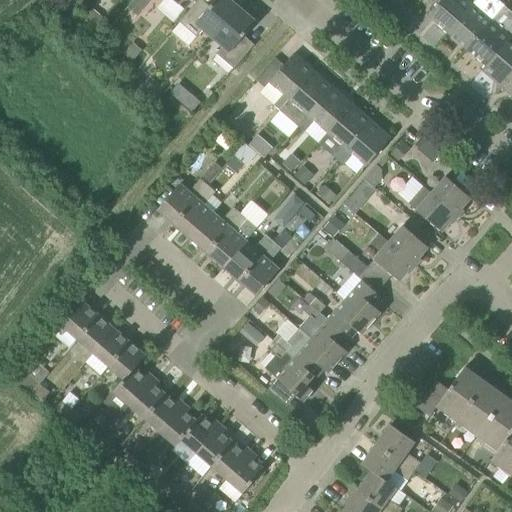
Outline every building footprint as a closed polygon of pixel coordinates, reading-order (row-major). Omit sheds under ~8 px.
[(133,0),(128,7),(137,15),(150,0),(133,0)] [(180,22),(197,37),(203,30),(213,39),(240,7),(232,0),(216,0),(214,3),(210,7),(209,8),(199,0),(198,0),(186,15),(180,22)] [(448,33),(476,0),(442,0),(436,7),(429,16),(448,33)] [(476,0),(448,33),(467,50),(492,20),(479,9),(486,0),(476,0)] [(240,7),(213,39),(223,47),(217,54),(234,69),(253,47),(243,38),(244,36),(256,23),(250,18),(252,17),(240,7)] [(93,8),(84,19),(94,28),(103,17),(93,8)] [(467,50),(486,66),(511,36),(511,14),(504,8),(492,21),(492,20),(467,50)] [(511,75),(511,36),(486,66),(482,70),(501,87),(511,75)] [(132,43),(123,54),(132,62),(142,50),(132,43)] [(284,66),(275,58),(256,80),(265,88),(260,93),(280,110),(314,70),(294,53),(284,66)] [(314,70),(280,110),(299,127),(333,87),(314,70)] [(511,75),(501,87),(511,96),(511,75)] [(179,84),(170,93),(179,101),(188,92),(179,84)] [(333,87),(299,127),(304,132),(314,121),(327,132),(353,103),(333,87)] [(372,120),(353,103),(327,132),(341,144),(331,155),(337,160),(372,120)] [(392,137),(372,120),(337,160),(343,165),(352,154),(366,166),(392,137)] [(250,144),(265,156),(275,143),(262,132),(257,138),(256,137),(250,144)] [(403,141),(391,155),(398,162),(410,148),(403,141)] [(245,143),(234,156),(244,165),(246,167),(257,154),(245,143)] [(292,154),(283,163),(292,171),(300,161),(292,154)] [(175,225),(208,185),(223,169),(215,161),(189,191),(180,183),(158,210),(175,225)] [(377,165),(364,178),(374,187),(383,178),(382,169),(377,165)] [(294,176),(305,185),(314,175),(304,166),(294,176)] [(471,199),(446,177),(431,193),(459,217),(465,210),(463,208),(471,199)] [(191,239),(213,212),(204,204),(216,192),(208,185),(175,225),(191,239)] [(317,194),(329,204),(337,196),(325,185),(317,194)] [(459,217),(431,193),(423,187),(409,204),(442,232),(452,221),(454,223),(459,217)] [(354,193),(345,204),(357,214),(365,203),(354,193)] [(295,194),(288,202),(298,210),(305,203),(295,194)] [(207,253),(241,213),(233,206),(222,220),(213,212),(191,239),(207,253)] [(306,207),(300,213),(310,221),(315,215),(306,207)] [(224,267),(246,241),(257,228),(241,213),(207,253),(224,267)] [(334,216),(324,228),(333,236),(343,224),(334,216)] [(389,242),(416,266),(422,259),(420,257),(429,248),(403,226),(389,242)] [(381,252),(374,260),(393,276),(399,282),(409,270),(411,272),(416,266),(389,242),(379,234),(375,239),(375,247),(381,252)] [(224,267),(240,281),(274,242),(266,235),(255,248),(246,241),(224,267)] [(340,261),(349,251),(348,250),(336,240),(327,250),(340,261)] [(240,281),(257,296),(280,269),(271,262),(282,249),(274,242),(240,281)] [(359,259),(349,251),(340,261),(359,278),(368,268),(359,259)] [(278,279),(271,287),(280,294),(287,286),(278,279)] [(362,280),(345,300),(372,324),(381,313),(372,305),(380,295),(362,280)] [(321,313),(326,307),(311,293),(305,300),(311,305),(321,313)] [(257,318),(271,304),(264,297),(250,312),(257,318)] [(328,320),(346,335),(354,327),(362,334),(372,324),(345,300),(328,320)] [(70,349),(78,340),(99,315),(83,302),(54,335),(70,349)] [(339,344),(346,335),(328,320),(321,313),(311,305),(305,311),(310,316),(299,329),(338,362),(347,352),(339,344)] [(78,340),(94,353),(115,329),(99,315),(78,340)] [(257,348),(266,337),(247,322),(239,332),(257,348)] [(115,329),(94,353),(109,367),(130,342),(125,337),(115,329)] [(283,337),(277,344),(294,359),(313,374),(320,366),(329,373),(338,362),(299,329),(288,342),(283,337)] [(124,380),(135,368),(136,368),(146,356),(130,342),(109,367),(124,380)] [(272,350),(276,355),(265,368),(304,402),(314,391),(305,383),(313,374),(294,359),(277,344),(272,350)] [(456,420),(484,381),(465,367),(449,390),(437,407),(456,420)] [(120,416),(129,405),(154,377),(147,372),(144,375),(136,368),(135,368),(124,380),(104,403),(120,416)] [(24,385),(33,393),(40,384),(30,377),(24,385)] [(129,405),(145,419),(166,394),(157,387),(160,383),(154,377),(129,405)] [(437,407),(449,390),(437,381),(418,408),(430,417),(437,407)] [(477,435),(505,396),(484,381),(456,420),(477,435)] [(50,392),(40,384),(33,393),(43,400),(50,392)] [(175,402),(166,394),(145,419),(160,432),(184,404),(178,398),(175,402)] [(499,451),(511,433),(511,401),(505,396),(477,435),(499,451)] [(56,410),(65,417),(72,409),(63,402),(56,410)] [(184,404),(160,432),(176,446),(181,440),(197,421),(196,421),(188,413),(191,410),(184,404)] [(76,426),(82,417),(72,409),(65,417),(76,426)] [(181,440),(196,453),(221,425),(214,419),(211,423),(202,415),(197,420),(196,421),(197,421),(181,440)] [(227,431),(221,425),(196,453),(212,466),(233,442),(224,434),(227,431)] [(391,425),(376,444),(415,472),(415,471),(425,478),(430,470),(407,453),(415,442),(391,425)] [(86,426),(79,434),(96,447),(103,439),(86,426)] [(511,475),(511,473),(511,433),(499,451),(492,461),(511,475)] [(118,451),(112,446),(103,439),(96,447),(112,459),(118,451)] [(233,442),(212,466),(227,480),(252,452),(245,446),(242,450),(233,442)] [(362,464),(372,471),(387,482),(387,481),(394,471),(408,481),(415,472),(376,444),(362,464)] [(131,468),(137,460),(127,452),(121,460),(131,468)] [(252,452),(227,480),(243,493),(264,469),(255,461),(258,457),(252,452)] [(147,467),(137,460),(131,468),(141,476),(147,467)] [(397,488),(387,481),(387,482),(372,471),(358,490),(388,511),(400,511),(403,509),(389,499),(397,488)] [(163,493),(170,485),(160,477),(153,485),(163,493)] [(455,483),(448,493),(461,502),(468,492),(455,483)] [(179,492),(170,485),(163,493),(173,501),(179,492)] [(388,511),(358,490),(344,510),(346,511),(388,511)] [(449,511),(453,506),(441,498),(432,511),(449,511)] [(187,511),(199,511),(202,509),(192,502),(185,510),(187,511)]
